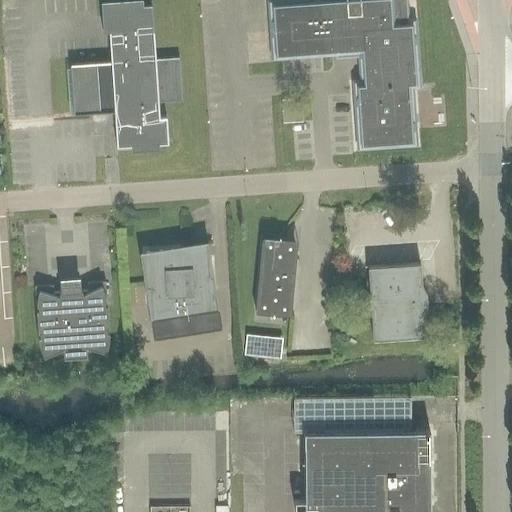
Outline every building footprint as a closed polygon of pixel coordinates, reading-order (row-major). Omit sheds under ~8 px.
[(167,116),(160,116),(159,100),(183,99),(180,56),(156,58),(152,3),(144,4),(143,0),(140,0),(141,3),(107,5),(108,29),(103,29),(103,31),(109,31),(111,61),(70,64),(74,114),(100,113),(100,105),(115,104),(115,112),(117,145),(131,144),(132,150),(160,148),(159,143),(169,142),(167,116)] [(408,83),(415,82),(412,23),(404,24),(402,0),(325,0),(273,4),(277,54),(363,48),(365,84),(358,84),(362,144),(412,140),(408,83)] [(199,56),(190,56),(193,98),(202,98),(199,56)] [(304,121),(302,98),(282,99),(284,122),(304,121)] [(291,315),(298,239),(262,236),(255,311),(291,315)] [(182,249),(146,251),(149,304),(176,302),(176,311),(212,309),(208,256),(182,258),(182,249)] [(421,262),(368,266),(370,296),(364,297),(365,309),(371,308),(373,338),(426,335),(421,262)] [(38,332),(40,332),(40,337),(39,337),(39,341),(41,349),(44,356),(63,347),(64,357),(86,356),(86,346),(106,352),(108,343),(109,332),(107,333),(107,327),(109,327),(106,281),(88,282),(88,289),(76,290),(75,283),(66,283),(66,291),(54,292),(53,284),(35,285),(38,332)] [(304,511),(430,511),(430,429),(304,430),(304,511)]
